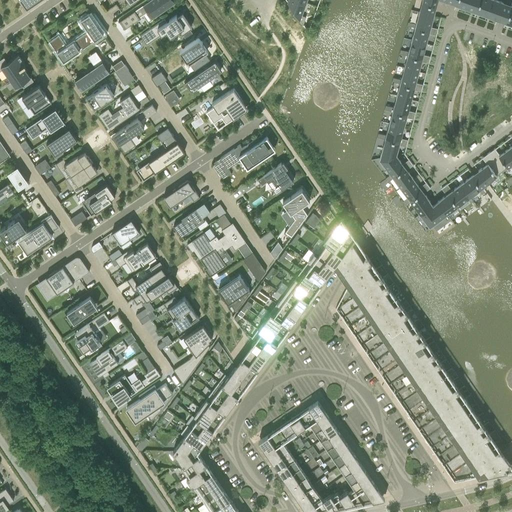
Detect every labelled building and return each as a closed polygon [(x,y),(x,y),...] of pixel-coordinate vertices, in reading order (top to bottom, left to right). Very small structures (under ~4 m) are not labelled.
[(19,0),(26,10),(40,0),(19,0)] [(150,0),(133,12),(119,22),(124,29),(139,19),(139,18),(147,12),(152,19),(175,3),(172,0),(150,0)] [(306,3),(298,0),(287,0),(287,2),(300,20),(301,16),(301,15),(306,3)] [(466,8),(468,0),(457,0),(456,4),(456,5),(466,8)] [(476,12),(480,0),(468,0),(466,8),(476,12)] [(480,0),(476,12),(486,16),(491,0),(480,0)] [(491,0),(486,16),(497,19),(500,21),(511,25),(511,1),(511,5),(507,4),(496,0),(491,0)] [(415,25),(415,26),(429,30),(430,27),(433,16),(436,5),(422,2),(421,2),(419,12),(415,25)] [(84,26),(88,31),(82,35),(66,46),(58,35),(49,41),(63,62),(103,35),(98,28),(92,20),(92,19),(89,14),(80,20),(83,25),(84,26)] [(145,43),(152,39),(150,35),(158,29),(161,34),(166,31),(171,38),(180,32),(182,34),(189,29),(192,27),(182,14),(177,17),(176,15),(166,22),(164,19),(140,35),(145,43)] [(428,33),(429,30),(415,26),(414,28),(411,40),(425,44),(428,34),(428,33)] [(189,29),(182,34),(185,39),(192,34),(189,29)] [(205,53),(208,51),(199,38),(179,51),(189,64),(190,64),(194,70),(209,60),(205,53)] [(407,54),(421,58),(422,58),(422,55),(423,54),(425,44),(411,40),(411,41),(408,52),(407,54)] [(421,61),(422,58),(421,58),(407,54),(407,56),(404,68),(417,72),(418,72),(421,62),(421,61)] [(25,65),(18,55),(7,62),(4,58),(0,60),(0,71),(2,70),(7,77),(18,70),(25,65)] [(99,57),(91,62),(94,67),(90,70),(75,80),(81,90),(81,91),(109,72),(99,57)] [(125,65),(121,60),(112,66),(115,71),(118,69),(125,65)] [(222,72),(215,62),(185,83),(191,93),(222,72)] [(7,77),(15,88),(20,84),(23,88),(33,81),(30,77),(23,67),(25,65),(18,70),(7,77)] [(124,65),(118,69),(122,75),(128,70),(124,65)] [(415,82),(418,72),(417,72),(404,68),(404,69),(401,80),(400,82),(414,86),(415,83),(415,82)] [(161,71),(151,78),(157,86),(166,80),(161,71)] [(225,81),(219,86),(222,90),(228,86),(225,81)] [(413,89),(414,86),(400,82),(400,83),(396,96),(410,99),(411,100),(413,90),(413,89)] [(106,84),(86,97),(94,109),(114,95),(106,84)] [(39,85),(22,96),(28,106),(30,105),(35,113),(34,114),(51,103),(39,85)] [(134,96),(142,90),(138,85),(130,90),(134,96)] [(226,124),(242,113),(247,109),(233,88),(212,103),(214,107),(206,113),(207,114),(208,113),(214,123),(221,118),(226,124)] [(173,90),(163,96),(166,101),(176,94),(173,90)] [(99,115),(109,130),(139,109),(129,94),(120,101),(124,107),(123,107),(112,115),(108,109),(99,115)] [(396,96),(393,110),(406,113),(407,114),(408,110),(411,100),(410,99),(396,96)] [(152,104),(142,111),(143,111),(147,118),(156,111),(152,104)] [(55,109),(25,129),(32,139),(48,128),(50,132),(64,122),(55,109)] [(406,113),(393,110),(389,124),(403,127),(406,117),(407,114),(406,113)] [(119,145),(120,145),(125,152),(124,153),(135,146),(130,138),(144,128),(137,118),(112,135),(119,145)] [(12,134),(18,130),(12,122),(6,126),(12,134)] [(403,127),(389,124),(385,138),(399,141),(400,138),(403,127)] [(69,128),(46,144),(54,156),(77,140),(69,128)] [(167,128),(157,135),(160,140),(171,132),(167,128)] [(250,166),(275,149),(266,137),(262,140),(259,136),(239,149),(250,166)] [(398,145),(399,141),(385,138),(380,158),(395,155),(396,155),(398,145)] [(149,177),(184,152),(177,142),(142,166),(149,177)] [(495,149),(488,153),(494,162),(502,172),(511,164),(511,154),(508,149),(499,155),(495,149)] [(220,158),(226,167),(236,160),(230,151),(220,158)] [(75,157),(66,163),(63,159),(56,164),(60,170),(65,167),(71,175),(77,171),(91,161),(85,152),(76,158),(75,157)] [(478,171),(487,183),(502,172),(494,162),(488,153),(482,158),(487,164),(478,171)] [(395,155),(380,158),(391,174),(392,176),(404,167),(402,164),(396,155),(395,155)] [(84,188),(81,184),(89,178),(89,177),(97,171),(94,166),(91,161),(77,171),(71,175),(77,184),(72,187),(76,194),(84,188)] [(41,162),(34,166),(40,175),(46,170),(41,162)] [(282,189),(293,181),(281,163),(263,175),(264,175),(257,180),(261,186),(270,180),(274,186),(275,186),(276,187),(279,185),(282,189)] [(404,167),(392,176),(394,177),(401,187),(413,179),(413,178),(407,170),(406,170),(404,167)] [(478,171),(460,184),(469,196),(478,189),(481,187),(487,183),(478,171)] [(0,201),(28,183),(21,173),(4,185),(3,184),(0,186),(0,201)] [(413,179),(401,187),(408,197),(410,199),(421,190),(422,190),(419,187),(413,178),(413,179)] [(50,181),(46,183),(51,189),(54,187),(55,187),(51,180),(50,181)] [(170,207),(189,194),(194,190),(188,180),(163,197),(170,207)] [(249,182),(239,189),(243,194),(252,187),(249,182)] [(115,196),(107,184),(87,197),(92,204),(86,208),(91,215),(109,203),(108,201),(115,196)] [(449,192),(449,193),(457,204),(468,197),(469,196),(460,184),(451,190),(449,192)] [(54,187),(51,189),(55,196),(59,194),(60,193),(55,187),(54,187)] [(291,237),(291,236),(300,225),(307,215),(301,206),(301,205),(309,200),(309,199),(307,196),(302,188),(282,202),(294,219),(285,232),(291,237)] [(194,202),(200,198),(194,190),(189,194),(194,202)] [(432,205),(424,193),(422,190),(421,190),(410,199),(411,200),(420,213),(432,205)] [(446,195),(437,201),(441,206),(446,213),(454,207),(457,204),(449,193),(449,192),(446,195)] [(408,197),(402,202),(404,205),(411,200),(410,199),(408,197)] [(437,201),(432,205),(420,213),(429,225),(446,213),(441,206),(437,201)] [(199,223),(205,219),(203,216),(210,211),(204,202),(181,218),(182,220),(173,225),(181,236),(199,223)] [(220,204),(213,209),(219,218),(226,213),(220,204)] [(70,219),(75,226),(86,218),(82,211),(70,219)] [(14,220),(0,229),(0,231),(7,242),(26,229),(26,228),(18,217),(14,220)] [(51,217),(21,238),(18,240),(27,254),(30,251),(52,236),(50,233),(59,227),(51,217)] [(329,232),(348,247),(355,237),(341,217),(339,219),(329,232)] [(129,239),(139,232),(131,219),(111,232),(123,249),(132,243),(129,239)] [(224,235),(228,240),(237,234),(239,233),(232,223),(221,230),(222,231),(224,235)] [(218,239),(216,236),(209,241),(204,232),(187,244),(192,252),(193,251),(200,260),(219,246),(222,244),(219,240),(218,239)] [(329,232),(323,241),(326,243),(342,255),(348,247),(329,232)] [(229,241),(232,245),(235,250),(246,242),(239,233),(237,234),(228,240),(229,241)] [(226,242),(228,240),(224,235),(222,236),(218,239),(219,240),(222,244),(226,242)] [(478,477),(511,469),(511,466),(504,454),(500,449),(496,443),(420,332),(382,277),(370,259),(360,245),(355,237),(348,247),(342,255),(334,266),(340,276),(478,477)] [(222,244),(222,245),(225,249),(229,247),(232,245),(229,241),(228,240),(226,242),(222,244)] [(99,241),(93,245),(92,246),(91,246),(91,247),(91,249),(91,250),(92,250),(93,253),(102,247),(99,241)] [(271,252),(270,252),(274,259),(279,253),(282,249),(278,242),(271,252)] [(114,259),(111,262),(114,266),(117,264),(119,266),(129,260),(134,268),(138,266),(141,263),(142,265),(155,255),(147,243),(138,249),(138,250),(134,252),(131,248),(114,259)] [(317,255),(333,267),(342,255),(326,243),(317,255)] [(209,277),(226,265),(221,257),(227,252),(225,249),(222,245),(222,244),(219,246),(200,260),(206,268),(204,269),(209,277)] [(317,255),(314,253),(308,261),(311,264),(327,276),(333,267),(317,255)] [(89,271),(80,258),(79,257),(78,257),(77,257),(76,257),(75,257),(39,282),(42,287),(39,289),(47,300),(89,271)] [(166,275),(167,275),(165,272),(166,271),(160,261),(149,268),(152,273),(137,284),(132,277),(126,280),(134,292),(138,289),(140,293),(166,275)] [(261,264),(251,271),(258,281),(266,271),(261,264)] [(327,276),(311,264),(305,272),(321,284),(327,276)] [(321,284),(305,272),(298,281),(314,293),(321,284)] [(166,275),(140,293),(132,298),(136,304),(141,301),(143,304),(148,300),(164,289),(168,294),(178,288),(168,274),(167,275),(166,275)] [(229,282),(218,290),(227,304),(229,303),(231,305),(229,306),(230,307),(231,306),(235,312),(250,292),(248,290),(249,289),(242,279),(240,277),(238,275),(229,282)] [(298,281),(295,278),(289,287),(308,301),(314,293),(298,281)] [(308,301),(289,287),(283,295),(302,310),(308,301)] [(302,310),(283,295),(276,304),(296,318),(302,310)] [(74,322),(85,314),(97,306),(90,296),(67,311),(74,322)] [(174,296),(163,304),(173,319),(191,307),(184,297),(177,301),(174,296)] [(146,308),(136,315),(139,320),(147,314),(154,310),(148,300),(143,304),(146,308)] [(247,301),(244,306),(247,308),(249,309),(252,305),(250,303),(247,301)] [(296,318),(276,304),(270,312),(289,327),(296,318)] [(191,307),(173,319),(182,331),(199,319),(191,307)] [(283,335),(289,327),(270,312),(264,321),(283,335)] [(89,323),(74,333),(77,337),(75,339),(78,344),(77,344),(83,353),(91,347),(91,348),(100,342),(107,338),(100,327),(109,321),(104,313),(94,319),(89,323)] [(142,324),(150,319),(147,314),(139,320),(142,324)] [(283,335),(264,321),(258,329),(277,343),(283,335)] [(179,365),(173,369),(178,377),(183,384),(210,347),(208,344),(207,343),(206,342),(209,340),(212,338),(203,324),(183,338),(188,345),(187,347),(192,354),(191,357),(189,358),(179,365)] [(124,326),(119,329),(123,334),(128,331),(124,326)] [(277,343),(258,329),(251,338),(254,340),(271,352),(277,343)] [(98,376),(99,375),(99,374),(100,375),(118,362),(113,355),(115,354),(116,355),(127,347),(122,339),(96,357),(97,357),(97,358),(90,363),(98,376)] [(243,355),(241,358),(257,370),(271,352),(254,340),(243,355)] [(157,346),(159,350),(166,345),(163,341),(157,346)] [(257,370),(241,358),(228,376),(244,388),(256,372),(257,370)] [(129,367),(133,366),(130,361),(120,366),(125,375),(132,372),(129,367)] [(131,384),(125,376),(125,375),(106,387),(118,404),(160,375),(155,368),(144,375),(146,378),(141,381),(139,378),(131,384)] [(228,376),(221,385),(238,397),(244,388),(228,376)] [(212,391),(231,405),(238,397),(221,385),(218,382),(212,391)] [(140,398),(126,408),(127,410),(128,409),(127,408),(130,406),(138,416),(148,409),(149,412),(150,412),(153,417),(150,420),(151,421),(162,409),(161,408),(161,409),(159,406),(158,405),(157,404),(163,400),(172,394),(172,393),(168,387),(165,383),(157,389),(156,390),(154,388),(155,387),(154,385),(138,396),(140,398)] [(206,399),(225,414),(231,405),(212,391),(206,399)] [(206,399),(199,408),(219,422),(225,414),(206,399)] [(302,414),(299,416),(305,424),(305,425),(309,423),(324,413),(325,412),(317,400),(316,401),(301,411),(302,414)] [(199,408),(193,416),(196,419),(212,431),(219,422),(199,408)] [(167,411),(163,416),(169,421),(173,415),(167,411)] [(324,413),(309,423),(314,431),(315,430),(329,420),(331,419),(325,412),(324,413)] [(284,426),(280,429),(287,438),(296,432),(299,430),(305,425),(305,424),(299,416),(296,418),(294,416),(283,424),(284,426)] [(190,427),(206,439),(212,431),(196,419),(190,427)] [(315,430),(314,431),(320,439),(321,438),(335,429),(336,428),(331,419),(329,420),(315,430)] [(190,427),(187,425),(181,433),(184,436),(200,447),(206,439),(190,427)] [(321,438),(320,439),(325,447),(326,448),(327,447),(341,438),(342,437),(336,428),(335,429),(321,438)] [(274,430),(258,441),(266,452),(282,441),(287,438),(280,429),(276,432),(274,430)] [(143,436),(137,446),(139,450),(142,450),(149,440),(143,436)] [(173,451),(192,451),(197,451),(200,447),(184,436),(173,451)] [(327,447),(326,448),(332,457),(333,456),(347,446),(348,445),(342,437),(341,438),(327,447)] [(296,444),(299,449),(304,445),(301,440),(296,444)] [(282,441),(266,452),(272,461),(288,450),(282,441)] [(333,456),(332,457),(338,465),(339,464),(353,455),(354,454),(348,445),(347,446),(333,456)] [(307,449),(304,452),(310,460),(313,458),(307,449)] [(288,450),(272,461),(278,470),(294,459),(288,450)] [(173,451),(183,466),(189,462),(196,457),(199,455),(197,451),(192,451),(173,451)] [(339,464),(338,465),(344,474),(345,473),(359,464),(360,463),(354,454),(353,455),(339,464)] [(186,477),(204,464),(205,463),(200,455),(199,455),(196,457),(189,462),(183,466),(180,468),(186,477)] [(294,459),(278,470),(284,479),(300,467),(294,459)] [(186,477),(192,486),(212,472),(205,463),(204,464),(186,477)] [(345,473),(344,474),(350,483),(351,482),(364,472),(366,471),(360,463),(359,464),(345,473)] [(300,467),(284,479),(290,487),(306,476),(300,467)] [(351,482),(350,483),(353,488),(355,491),(372,480),(366,471),(364,472),(351,482)] [(198,495),(218,481),(212,472),(192,486),(198,495)] [(306,476),(290,487),(296,496),(312,485),(306,476)] [(384,498),(372,480),(355,491),(363,503),(370,498),(372,501),(384,498)] [(204,503),(224,490),(218,481),(198,495),(204,503)] [(312,485),(296,496),(304,507),(320,496),(312,485)] [(0,511),(1,511),(9,507),(8,507),(6,505),(7,504),(13,500),(5,488),(0,491),(0,511)] [(353,488),(348,491),(346,490),(339,495),(346,507),(363,503),(355,491),(353,488)] [(209,511),(230,499),(224,490),(204,503),(209,511)] [(321,499),(329,510),(346,507),(339,495),(336,491),(329,496),(328,494),(321,499)] [(321,499),(320,496),(304,507),(306,511),(321,511),(329,510),(321,499)] [(228,511),(236,507),(230,499),(209,511),(228,511)]
